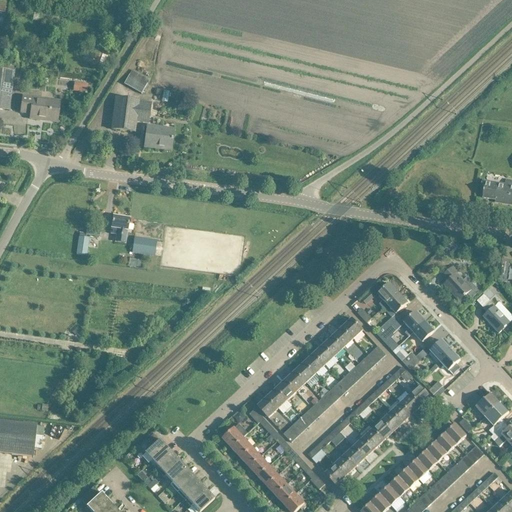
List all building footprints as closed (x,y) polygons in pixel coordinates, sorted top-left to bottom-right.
[(109,55),(102,53),(98,64),(105,67),(109,55)] [(0,69),(0,110),(9,111),(14,72),(0,69)] [(132,71),(124,85),(141,95),(149,80),(132,71)] [(74,83),(73,92),(86,94),(88,85),(74,83)] [(60,102),(50,101),(23,97),(21,113),(31,115),(30,120),(57,123),(60,102)] [(139,102),(125,100),(115,98),(111,130),(135,133),(136,123),(148,124),(151,103),(139,102)] [(174,130),(147,127),(144,148),(159,150),(159,148),(171,149),(170,151),(171,151),(174,130)] [(485,183),(484,189),(483,199),(495,201),(495,203),(511,205),(511,181),(506,181),(505,186),(485,183)] [(113,217),(112,227),(110,235),(117,235),(115,243),(125,244),(127,231),(128,231),(129,219),(113,217)] [(86,229),(85,236),(99,238),(100,231),(86,229)] [(79,237),(76,255),(86,257),(89,239),(79,237)] [(134,238),(132,254),(154,257),(157,241),(134,238)] [(452,243),(448,247),(451,251),(456,247),(452,243)] [(502,260),(500,269),(508,271),(510,261),(502,260)] [(463,282),(457,275),(459,273),(454,267),(444,276),(449,281),(445,285),(460,301),(464,297),(465,298),(468,295),(472,300),(480,292),(467,278),(463,282)] [(384,310),(399,295),(390,285),(378,296),(387,306),(383,309),(384,310)] [(489,290),(483,295),(490,302),(495,297),(489,290)] [(399,295),(384,310),(387,314),(391,310),(396,315),(408,304),(399,295)] [(495,297),(490,302),(483,309),(488,314),(483,318),(499,335),(509,325),(493,307),(499,302),(495,297)] [(511,304),(506,298),(502,302),(511,313),(511,304)] [(363,310),(358,315),(368,325),(372,321),(363,310)] [(414,334),(426,324),(416,313),(404,324),(414,334)] [(381,339),(391,330),(390,329),(397,323),(393,318),(376,334),(381,339)] [(343,329),(354,341),(364,333),(352,320),(343,329)] [(426,324),(414,334),(423,344),(434,333),(426,324)] [(345,350),(354,341),(343,329),(333,338),(345,350)] [(391,330),(381,339),(385,344),(395,335),(391,330)] [(336,359),(345,350),(333,338),(324,346),(336,359)] [(440,363),(452,352),(442,342),(431,352),(440,363)] [(326,368),(336,359),(324,346),(315,355),(326,368)] [(374,353),(381,361),(386,356),(379,348),(374,353)] [(460,369),(457,365),(460,361),(452,352),(440,363),(449,372),(450,371),(454,375),(460,369)] [(377,365),(381,361),(374,353),(369,357),(377,365)] [(407,368),(417,359),(412,354),(403,363),(407,368)] [(317,376),(326,368),(315,355),(305,364),(317,376)] [(372,370),(377,365),(369,357),(365,362),(372,370)] [(417,359),(407,368),(412,372),(421,363),(417,359)] [(367,374),(372,370),(365,362),(360,366),(367,374)] [(308,385),(317,376),(305,364),(296,372),(308,385)] [(363,379),(367,374),(360,366),(355,371),(363,379)] [(394,378),(398,382),(407,373),(403,369),(394,378)] [(358,383),(363,379),(355,371),(351,375),(358,383)] [(298,394),(308,385),(296,372),(287,381),(298,394)] [(353,387),(358,383),(351,375),(346,379),(353,387)] [(388,391),(398,382),(394,378),(384,386),(388,391)] [(349,392),(353,387),(346,379),(341,384),(349,392)] [(289,402),(298,394),(287,381),(277,390),(289,402)] [(438,383),(429,392),(433,396),(443,387),(438,383)] [(344,396),(349,392),(341,384),(337,388),(344,396)] [(379,399),(388,391),(384,386),(375,395),(379,399)] [(339,400),(344,396),(337,388),(332,392),(339,400)] [(411,397),(421,407),(431,399),(421,388),(411,397)] [(279,411),(289,402),(277,390),(268,399),(279,411)] [(335,405),(339,400),(332,392),(327,397),(335,405)] [(486,419),(501,404),(492,394),(477,409),(486,419)] [(369,408),(379,399),(375,395),(365,404),(369,408)] [(330,409),(335,405),(327,397),(323,401),(330,409)] [(412,416),(421,407),(411,397),(402,405),(412,416)] [(270,420),(279,411),(268,399),(258,407),(270,420)] [(325,414),(330,409),(323,401),(318,406),(325,414)] [(360,417),(369,408),(365,404),(356,413),(360,417)] [(494,437),(504,428),(499,423),(509,414),(501,404),(486,419),(495,428),(490,433),(494,437)] [(403,425),(412,416),(402,405),(393,414),(403,425)] [(321,418),(325,414),(318,406),(313,410),(321,418)] [(259,425),(260,424),(264,420),(255,410),(250,415),(259,425)] [(316,422),(321,418),(313,410),(309,414),(316,422)] [(350,426),(360,417),(356,413),(347,422),(350,426)] [(311,427),(316,422),(309,414),(304,419),(311,427)] [(393,434),(403,425),(393,414),(383,423),(393,434)] [(307,431),(311,427),(304,419),(299,423),(307,431)] [(269,433),(273,429),(264,420),(260,424),(269,433)] [(464,420),(460,424),(469,434),(474,430),(464,420)] [(0,454),(33,458),(34,449),(41,450),(44,427),(0,422),(0,454)] [(341,434),(350,426),(347,422),(337,430),(341,434)] [(302,435),(307,431),(299,423),(295,427),(302,435)] [(384,442),(393,434),(383,423),(374,432),(384,442)] [(446,434),(457,446),(467,437),(456,426),(446,434)] [(297,440),(302,435),(295,427),(290,432),(297,440)] [(511,447),(511,445),(511,427),(507,432),(504,428),(494,437),(491,439),(500,448),(506,442),(511,447)] [(232,450),(244,439),(235,429),(223,440),(232,450)] [(277,443),(282,439),(273,429),(269,433),(277,443)] [(332,443),(341,434),(337,430),(328,439),(332,443)] [(293,444),(297,440),(290,432),(285,436),(293,444)] [(374,451),(384,442),(374,432),(364,441),(374,451)] [(448,455),(457,446),(446,434),(437,443),(448,455)] [(241,459),(252,448),(244,439),(232,450),(241,459)] [(286,452),(290,448),(282,439),(277,443),(286,452)] [(322,452),(332,443),(328,439),(318,448),(322,452)] [(152,463),(167,448),(160,440),(144,454),(152,463)] [(365,460),(374,451),(364,441),(355,449),(365,460)] [(438,464),(448,455),(437,443),(428,452),(438,464)] [(158,470),(174,456),(167,448),(152,463),(158,470)] [(250,468),(261,458),(252,448),(241,459),(250,468)] [(295,461),(299,458),(290,448),(286,452),(295,461)] [(313,461),(322,452),(318,448),(309,457),(313,461)] [(479,461),(484,457),(476,448),(471,453),(479,461)] [(355,469),(365,460),(355,449),(345,458),(355,469)] [(429,472),(438,464),(428,452),(418,461),(429,472)] [(475,465),(479,461),(471,453),(467,457),(475,465)] [(165,477),(181,463),(174,456),(158,470),(165,477)] [(470,470),(475,465),(467,457),(462,461),(470,470)] [(258,478),(270,467),(261,458),(250,468),(258,478)] [(303,471),(308,467),(299,458),(295,461),(303,471)] [(346,478),(355,469),(345,458),(336,467),(346,478)] [(419,481),(429,472),(418,461),(409,470),(419,481)] [(465,474),(470,470),(462,461),(458,465),(465,474)] [(27,470),(30,475),(40,467),(36,463),(27,470)] [(172,485),(187,471),(181,463),(165,477),(172,485)] [(461,478),(465,474),(458,465),(453,470),(461,478)] [(267,487),(278,477),(270,467),(258,478),(267,487)] [(311,481),(316,476),(308,467),(303,471),(312,480),(311,481)] [(336,486),(346,478),(336,467),(327,476),(336,486)] [(410,490),(419,481),(409,470),(399,478),(410,490)] [(456,483),(461,478),(453,470),(448,474),(456,483)] [(179,492),(194,478),(187,471),(172,485),(179,492)] [(26,472),(16,481),(20,485),(30,476),(26,472)] [(451,487),(456,483),(448,474),(443,479),(451,487)] [(485,483),(489,487),(498,479),(494,474),(485,483)] [(143,475),(139,478),(144,483),(148,479),(143,475)] [(316,476),(311,481),(320,491),(325,486),(316,476)] [(276,497),(287,486),(278,477),(267,487),(276,497)] [(186,500),(201,485),(194,478),(179,492),(186,500)] [(401,499),(410,490),(399,478),(390,487),(401,499)] [(144,483),(143,483),(147,487),(148,487),(151,483),(148,479),(144,483)] [(446,492),(451,487),(443,479),(439,483),(446,492)] [(309,493),(315,487),(312,483),(305,489),(309,493)] [(442,496),(446,492),(439,483),(434,487),(442,496)] [(479,496),(489,487),(485,483),(475,492),(479,496)] [(192,507),(208,492),(201,485),(186,500),(192,507)] [(284,506),(296,495),(287,486),(276,497),(284,506)] [(89,511),(98,511),(109,502),(101,494),(101,495),(94,487),(80,500),(87,507),(86,508),(89,511)] [(391,507),(401,499),(390,487),(380,496),(391,507)] [(437,500),(442,496),(434,487),(429,492),(437,500)] [(208,492),(192,507),(197,511),(201,511),(214,500),(208,492)] [(432,505),(437,500),(429,492),(424,496),(432,505)] [(470,505),(479,496),(475,492),(466,500),(470,505)] [(511,511),(511,493),(502,502),(511,511)] [(296,495),(284,506),(289,511),(297,511),(305,505),(296,495)] [(486,506),(491,500),(486,495),(481,502),(486,506)] [(377,511),(386,511),(391,507),(380,496),(371,505),(377,511)] [(428,509),(432,505),(424,496),(420,500),(428,509)] [(421,511),(424,511),(428,509),(420,500),(415,505),(421,511)] [(459,511),(462,511),(470,505),(466,500),(457,509),(459,511)] [(112,511),(115,509),(109,502),(98,511),(112,511)] [(494,511),(511,511),(502,502),(493,511),(494,511)]
